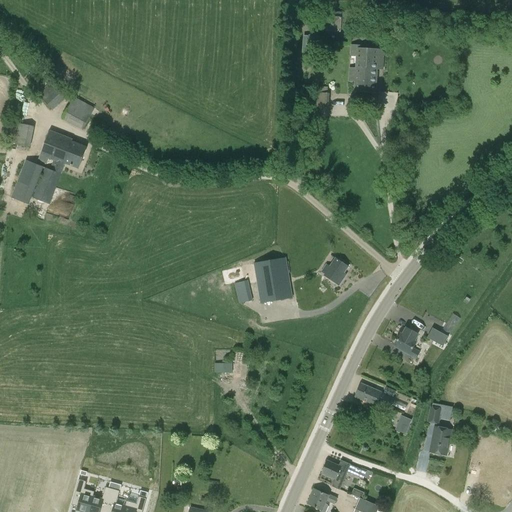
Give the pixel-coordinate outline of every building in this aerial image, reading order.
[(341,33),(342,17),(326,16),(325,32),(341,33)] [(376,92),(377,70),(383,70),(384,53),(378,53),(378,49),(361,48),(361,46),(351,45),(351,55),(357,55),(356,73),(349,73),(349,81),(355,81),(355,91),(376,92)] [(53,111),(66,98),(53,82),(39,95),(53,111)] [(316,116),(317,116),(317,118),(326,118),(326,117),(329,117),(330,93),(328,93),(328,87),(317,87),(317,92),(313,92),(312,108),(316,108),(316,116)] [(61,118),(83,130),(95,108),(73,96),(61,118)] [(8,143),(21,146),(20,148),(25,149),(26,147),(30,147),(35,126),(20,124),(20,121),(13,120),(8,143)] [(47,163),(49,158),(53,160),(51,165),(52,166),(51,170),(45,167),(33,198),(50,204),(65,163),(79,168),(87,147),(72,141),(72,140),(50,131),(39,160),(47,163)] [(29,205),(44,167),(26,160),(11,198),(29,205)] [(260,303),(293,298),(286,257),(254,263),(260,303)] [(343,273),(348,266),(336,258),(330,267),(327,264),(322,271),(325,274),(324,275),(339,285),(346,275),(343,273)] [(234,283),(239,304),(252,301),(248,280),(234,283)] [(452,313),(442,329),(450,335),(460,318),(452,313)] [(394,345),(403,350),(402,351),(417,359),(420,352),(413,348),(417,342),(415,341),(418,334),(407,328),(403,335),(401,334),(394,345)] [(432,328),(427,338),(443,346),(448,337),(432,328)] [(233,362),(215,363),(215,372),(233,372),(233,362)] [(376,406),(378,401),(391,407),(392,405),(405,410),(407,406),(394,400),(395,398),(361,383),(355,397),(376,406)] [(384,393),(394,397),(396,391),(387,386),(384,393)] [(431,406),(427,421),(439,424),(442,408),(431,406)] [(402,415),(395,429),(406,434),(412,419),(402,415)] [(446,455),(451,430),(435,427),(430,452),(446,455)] [(497,471),(502,439),(483,436),(478,468),(497,471)] [(322,473),(333,478),(335,479),(332,486),(340,490),(348,470),(356,474),(355,475),(363,478),(365,472),(350,465),(351,464),(341,460),(338,466),(327,461),(322,473)] [(462,490),(464,481),(449,478),(447,488),(462,490)] [(79,479),(72,505),(78,506),(77,510),(83,511),(88,511),(93,496),(83,493),(87,481),(79,479)] [(475,498),(509,505),(511,491),(511,489),(479,482),(475,498)] [(93,496),(88,511),(106,511),(113,489),(106,487),(102,499),(93,496)] [(352,493),(359,496),(362,490),(355,487),(352,493)] [(113,489),(106,511),(124,511),(126,506),(117,503),(120,491),(113,489)] [(328,504),(325,503),(326,500),(335,504),(337,499),(328,495),(315,489),(313,495),(312,495),(308,504),(321,510),(320,511),(322,511),(325,511),(329,506),(328,504)] [(139,496),(146,498),(148,493),(141,490),(139,496)] [(126,506),(124,511),(142,511),(147,499),(139,496),(136,508),(126,506)] [(377,511),(380,506),(360,498),(353,511),(377,511)]
